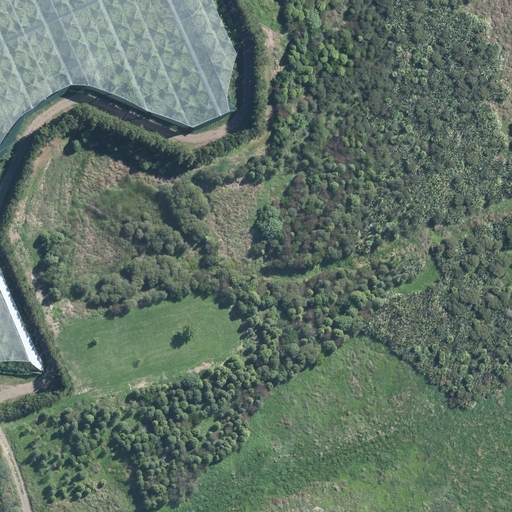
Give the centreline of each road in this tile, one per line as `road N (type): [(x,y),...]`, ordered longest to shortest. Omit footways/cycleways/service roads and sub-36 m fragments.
road 1 (track): [(224,0),(244,59),(242,97),(226,128),(187,136),(106,97),(74,96),(58,105),(0,221)]
road 2 (track): [(0,223),(50,376),(27,390),(0,388)]
